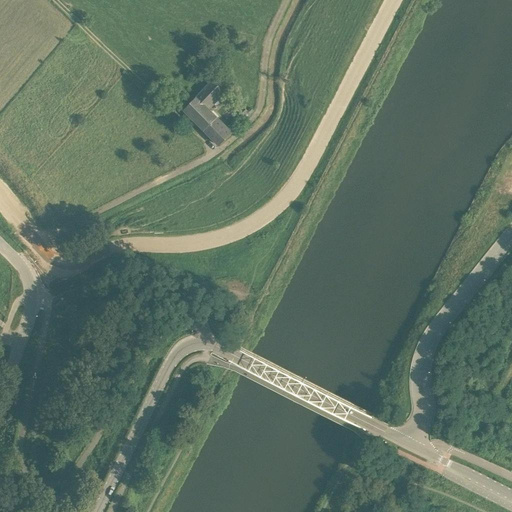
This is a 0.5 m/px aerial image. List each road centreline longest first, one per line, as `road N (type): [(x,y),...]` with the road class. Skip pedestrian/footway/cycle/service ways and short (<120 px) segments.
road 1 (unclassified): [(205,342),(198,328),(170,334),(71,477),(35,481),(18,451),(47,301),(29,276)]
road 2 (unclassified): [(409,444),(421,422),(426,346),(511,234)]
road 3 (track): [(58,0),(215,153)]
road 4 (tertiary): [(96,511),(171,358),(205,342)]
road 5 (tertiary): [(409,444),(234,354)]
